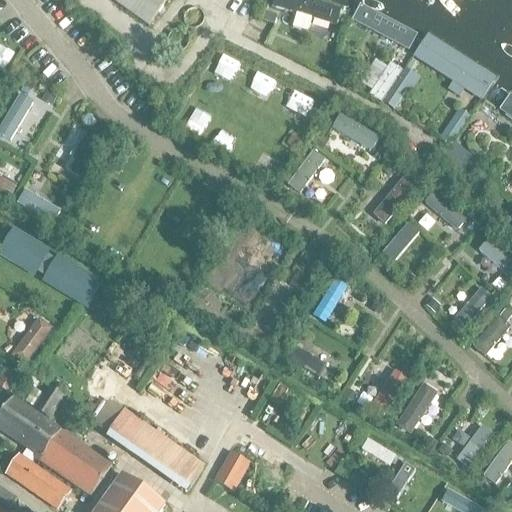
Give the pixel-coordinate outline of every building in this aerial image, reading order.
[(166,0),(111,0),(148,26),(166,0)] [(271,0),(269,8),(307,20),(312,7),(290,0),(271,0)] [(351,21),(385,38),(391,26),(356,7),(349,20),(351,21)] [(413,55),(446,78),(454,66),(421,44),(413,55)] [(389,68),(376,59),(360,82),(373,91),(389,68)] [(375,88),(387,95),(403,71),(392,64),(375,88)] [(403,71),(387,95),(382,103),(394,111),(415,79),(403,71)] [(286,105),(308,117),(317,101),(295,89),(286,105)] [(503,114),(511,120),(511,102),(503,114)] [(340,111),(331,126),(371,150),(380,135),(340,111)] [(484,169),(451,147),(438,166),(471,188),(484,169)] [(314,148),(289,182),(301,191),(327,157),(314,148)] [(400,208),(415,183),(402,175),(387,200),(400,208)] [(467,234),(477,221),(436,190),(426,203),(467,234)] [(408,222),(384,250),(395,259),(419,231),(408,222)] [(15,231),(2,251),(80,298),(93,278),(15,231)] [(329,282),(314,314),(327,320),(342,288),(329,282)] [(481,285),(459,312),(471,322),(493,295),(481,285)] [(496,313),(475,347),(489,356),(510,322),(496,313)] [(395,367),(375,397),(392,408),(412,379),(395,367)] [(405,409),(420,419),(439,392),(424,382),(405,409)] [(32,412),(13,398),(0,417),(0,433),(26,451),(22,457),(21,456),(6,476),(56,511),(70,490),(36,467),(39,463),(90,498),(112,466),(49,423),(65,399),(48,388),(32,412)] [(458,454),(473,466),(498,435),(483,423),(458,454)] [(367,437),(361,448),(392,465),(398,454),(367,437)] [(484,471),(497,481),(511,460),(511,440),(509,438),(484,471)] [(231,455),(215,483),(233,493),(249,465),(231,455)] [(396,499),(416,469),(406,462),(386,492),(396,499)] [(161,511),(165,507),(121,476),(100,506),(95,511),(161,511)] [(447,490),(442,505),(462,511),(481,511),(484,503),(447,490)]
